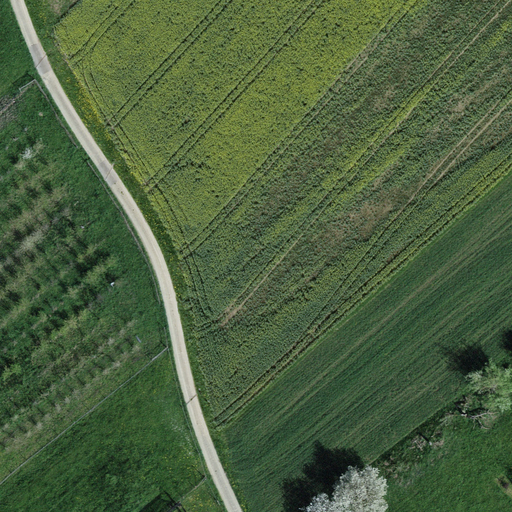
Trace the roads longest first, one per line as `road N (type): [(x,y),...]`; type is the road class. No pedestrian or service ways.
road 1 (track): [(239,511),(194,395),(171,283),(63,112),(22,0)]
road 2 (track): [(171,283),(451,0)]
